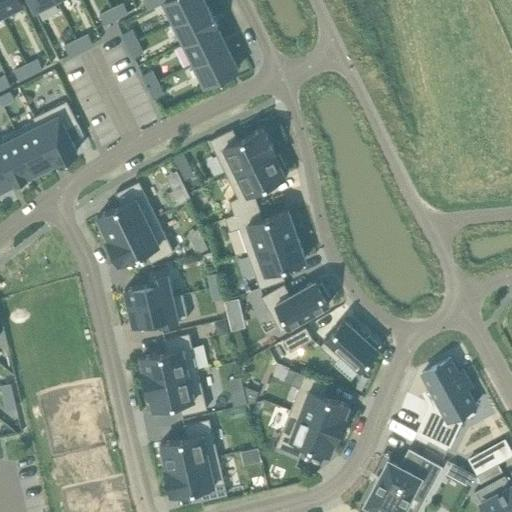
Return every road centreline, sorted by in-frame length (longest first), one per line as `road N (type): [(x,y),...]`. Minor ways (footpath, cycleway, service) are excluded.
road 1 (residential): [(51,198),(88,267),(145,511)]
road 2 (residential): [(279,77),(304,137),(338,272),(363,304),(410,331)]
road 3 (residential): [(279,77),(135,146),(51,198)]
road 4 (residential): [(281,508),(334,491),(364,454),(410,331)]
road 5 (residential): [(428,230),(338,49)]
